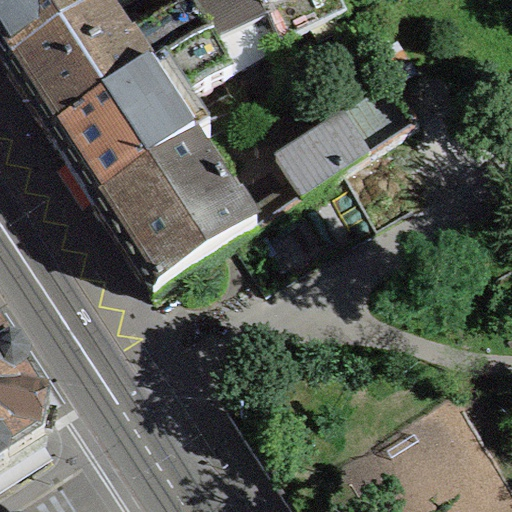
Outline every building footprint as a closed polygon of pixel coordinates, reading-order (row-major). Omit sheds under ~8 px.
[(0,0),(0,64),(9,77),(105,14),(96,0),(0,0)] [(212,0),(128,49),(105,14),(9,77),(52,144),(212,44),(267,19),(257,0),(212,0)] [(257,0),(267,19),(280,47),(342,17),(346,15),(338,0),(257,0)] [(232,78),(212,44),(52,144),(96,211),(193,148),(170,114),(232,78)] [(301,204),(416,129),(366,53),(350,62),(375,101),(276,166),(301,204)] [(95,212),(153,301),(255,234),(238,208),(233,211),(193,148),(96,211),(95,212)] [(0,465),(44,437),(48,416),(0,341),(0,465)]
